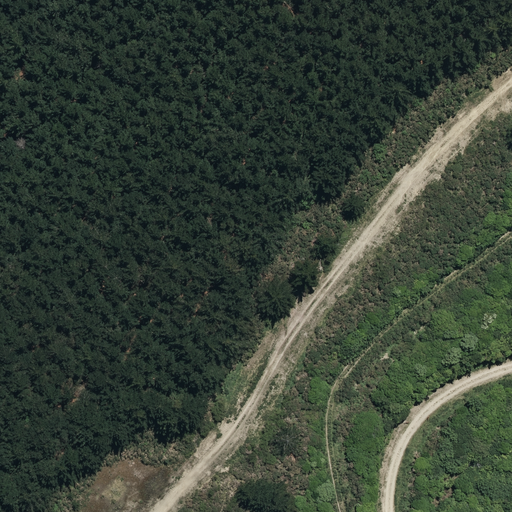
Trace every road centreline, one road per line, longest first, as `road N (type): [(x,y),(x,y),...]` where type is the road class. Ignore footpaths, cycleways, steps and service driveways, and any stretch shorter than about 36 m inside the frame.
road 1 (track): [(511,86),(402,196),(306,322),(205,476),(168,511)]
road 2 (track): [(511,233),(393,319),(342,375),(330,421),(342,511)]
road 3 (track): [(511,367),(491,371),(436,413),(401,459),(395,511)]
